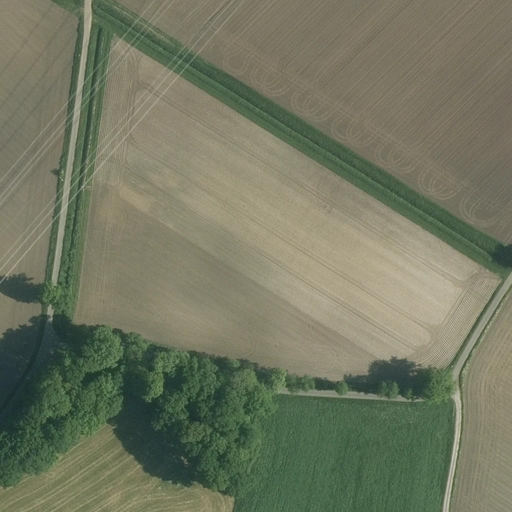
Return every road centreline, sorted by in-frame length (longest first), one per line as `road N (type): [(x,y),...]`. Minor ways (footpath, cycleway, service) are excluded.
road 1 (unclassified): [(47,352),(105,340),(282,392),(412,402),(448,387),(511,279)]
road 2 (unclassified): [(47,352),(88,0)]
